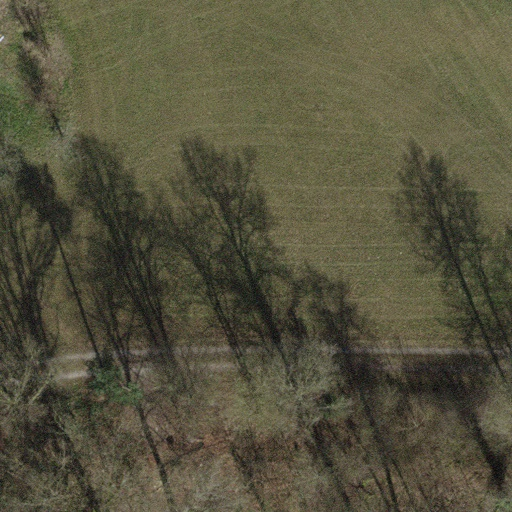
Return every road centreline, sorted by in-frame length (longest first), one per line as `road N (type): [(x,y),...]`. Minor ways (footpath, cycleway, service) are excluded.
road 1 (track): [(511,366),(116,373),(0,385)]
road 2 (track): [(116,373),(0,240)]
